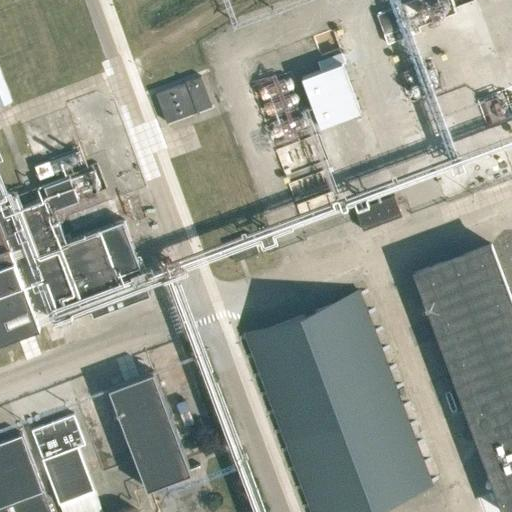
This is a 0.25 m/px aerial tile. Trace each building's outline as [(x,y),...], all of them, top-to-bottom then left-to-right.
[(385,34),(401,28),(406,27),(398,6),(378,14),(385,34)] [(405,38),(401,28),(385,34),(388,44),(405,38)] [(0,104),(11,101),(0,69),(0,104)] [(156,94),(166,123),(212,107),(202,77),(156,94)] [(332,80),(302,82),(304,107),(334,105),(332,80)] [(28,153),(55,144),(47,120),(20,129),(28,153)] [(50,197),(0,215),(0,342),(37,329),(5,239),(23,232),(56,323),(90,310),(92,315),(149,294),(123,222),(67,242),(54,208),(79,199),(71,176),(45,185),(50,197)] [(399,206),(389,209),(393,220),(403,216),(399,206)] [(393,220),(389,209),(379,213),(383,223),(393,220)] [(383,223),(379,213),(369,217),(373,227),(383,223)] [(373,227),(369,217),(359,220),(363,230),(373,227)] [(252,237),(228,246),(234,263),(259,253),(252,237)] [(418,274),(504,511),(511,511),(511,290),(496,246),(418,274)] [(250,338),(312,511),(347,511),(427,483),(426,481),(429,480),(363,296),(359,297),(359,296),(252,335),(253,337),(250,338)] [(149,489),(191,474),(154,372),(112,387),(149,489)] [(0,436),(21,426),(15,414),(0,421),(0,436)] [(94,490),(81,452),(79,446),(86,443),(75,415),(32,431),(58,503),(94,490)] [(0,511),(50,511),(22,434),(0,442),(0,511)]
